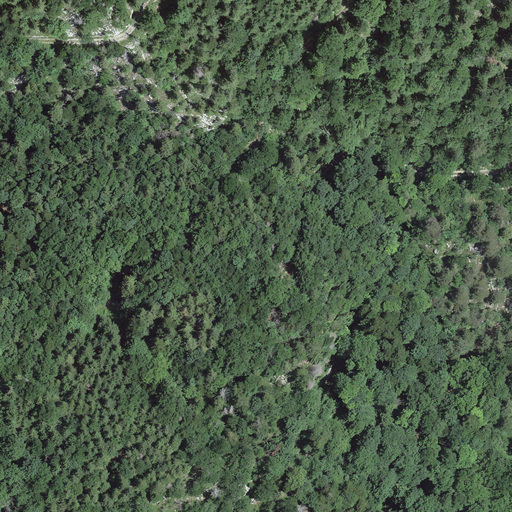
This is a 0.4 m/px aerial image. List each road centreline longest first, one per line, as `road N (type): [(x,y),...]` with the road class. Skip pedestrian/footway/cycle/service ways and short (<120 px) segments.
road 1 (track): [(351,0),(302,43),(255,151),(168,256),(119,273),(108,290),(114,306),(243,292),(285,273),(309,178),(345,154),(373,147),(423,174),(511,163)]
road 2 (track): [(198,221),(86,241),(0,268)]
road 3 (track): [(0,41),(115,40),(135,28),(147,0)]
